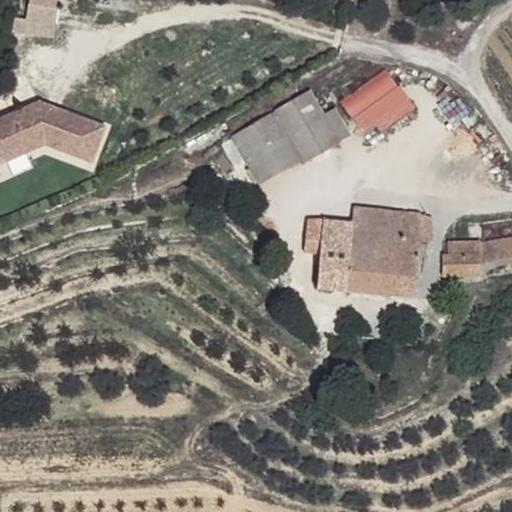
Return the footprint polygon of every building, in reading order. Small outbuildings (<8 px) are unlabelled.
[(56,7),(27,4),(25,20),(53,24),(56,7)] [(338,104),(370,142),(415,105),(382,66),(338,104)] [(7,70),(5,72),(4,86),(17,85),(17,75),(15,72),(13,70),(10,70),(7,70)] [(352,139),(336,107),(323,113),(313,92),(229,134),(255,187),(352,139)] [(38,100),(0,117),(0,151),(4,161),(43,143),(90,161),(103,126),(62,110),(46,118),(38,100)] [(62,110),(38,100),(46,118),(62,110)] [(320,256),(317,290),(412,299),(416,274),(425,275),(432,221),(425,217),(352,211),(351,222),(349,252),(321,250),(323,223),(309,222),(306,254),(320,256)] [(323,223),(321,250),(349,252),(351,222),(323,223)] [(442,242),(442,259),(481,258),(480,242),(442,242)] [(442,259),(442,280),(481,278),(481,258),(442,259)] [(431,321),(447,319),(449,308),(431,308),(431,321)]
